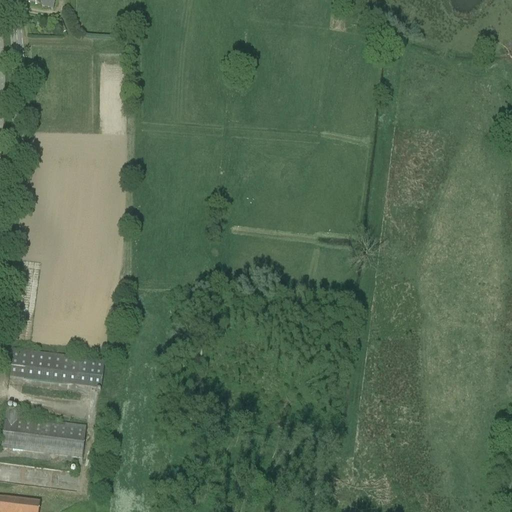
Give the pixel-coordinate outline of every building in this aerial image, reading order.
[(24,0),(24,3),(52,10),(55,0),(24,0)] [(65,32),(61,22),(54,24),(58,35),(65,32)] [(9,379),(19,380),(101,391),(104,363),(13,351),(9,379)] [(20,419),(20,412),(6,410),(6,411),(5,422),(4,422),(0,450),(1,450),(81,461),(86,427),(20,419)] [(0,511),(38,511),(39,504),(0,498),(0,511)]
